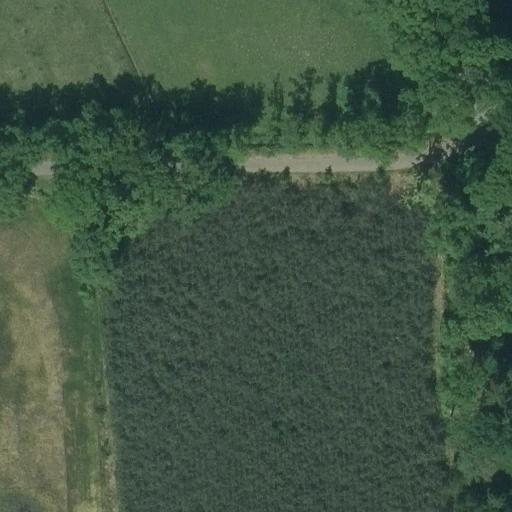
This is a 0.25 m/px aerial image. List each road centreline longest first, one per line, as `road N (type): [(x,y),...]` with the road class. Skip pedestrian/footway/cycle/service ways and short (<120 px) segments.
road 1 (unclassified): [(0,171),(362,163),(432,155),(493,131)]
road 2 (tertiary): [(493,131),(420,0)]
